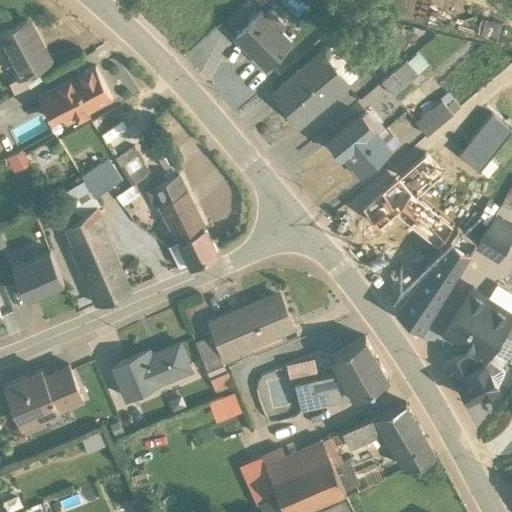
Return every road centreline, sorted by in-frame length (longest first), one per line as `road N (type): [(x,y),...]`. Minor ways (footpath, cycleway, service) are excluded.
road 1 (residential): [(304,221),(429,390),(494,511)]
road 2 (residential): [(304,221),(0,352)]
road 3 (residential): [(102,0),(171,66),(304,221)]
